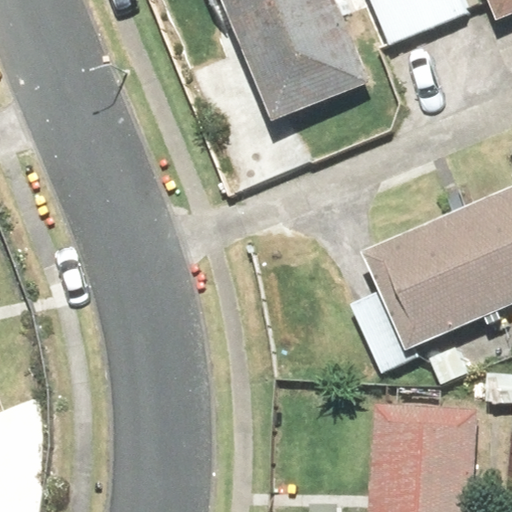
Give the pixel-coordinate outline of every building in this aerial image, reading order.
[(338,0),(220,0),(276,132),(377,89),(338,0)] [(465,0),(374,0),(395,51),(473,20),(465,0)] [(511,0),(484,0),(496,28),(511,21),(511,0)] [(511,174),(362,235),(404,338),(511,294),(511,174)] [(511,354),(500,329),(436,359),(448,387),(511,357),(511,354)] [(471,511),(476,400),(370,395),(365,511),(471,511)]
